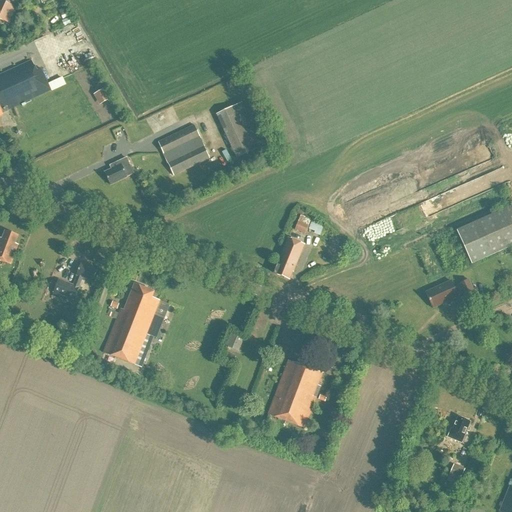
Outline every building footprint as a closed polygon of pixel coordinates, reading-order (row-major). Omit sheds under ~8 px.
[(0,0),(0,20),(9,24),(20,0),(0,0)] [(2,114),(51,91),(41,69),(36,71),(32,61),(0,75),(0,114),(2,114)] [(97,94),(103,105),(113,99),(107,89),(97,94)] [(241,103),(216,115),(237,159),(262,147),(241,103)] [(194,126),(158,143),(174,177),(210,159),(194,126)] [(104,173),(110,186),(127,178),(134,175),(127,159),(112,166),(114,169),(104,173)] [(511,208),(511,207),(456,232),(471,265),(511,246),(511,208)] [(294,230),(305,235),(311,220),(301,216),(294,230)] [(0,261),(10,265),(18,246),(15,244),(18,236),(5,231),(2,239),(1,239),(0,240),(0,261)] [(277,267),(274,274),(289,281),(292,273),(293,273),(304,245),(288,239),(277,266),(277,267)] [(77,277),(73,286),(79,289),(83,279),(92,283),(97,271),(81,264),(76,276),(77,277)] [(66,298),(71,286),(58,281),(53,293),(66,298)] [(451,282),(425,293),(433,309),(458,298),(458,297),(463,294),(466,301),(476,296),(469,281),(453,288),(451,282)] [(159,301),(152,298),(154,293),(134,285),(124,311),(121,310),(104,354),(141,368),(153,338),(156,339),(169,305),(159,301)] [(243,339),(229,333),(224,346),(237,352),(243,339)] [(227,354),(225,359),(233,362),(235,357),(227,354)] [(288,361),(268,416),(304,429),(320,387),(317,386),(322,374),(288,361)] [(451,429),(448,438),(461,443),(470,423),(458,418),(453,430),(451,429)] [(465,469),(453,465),(449,475),(446,481),(454,484),(456,478),(460,480),(465,469)] [(511,511),(511,485),(511,487),(510,486),(499,511),(511,511)]
